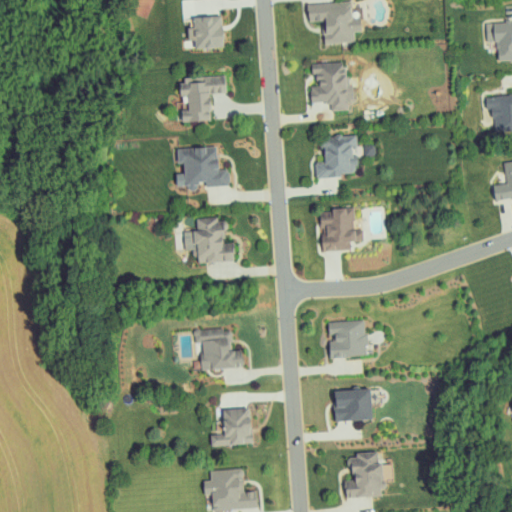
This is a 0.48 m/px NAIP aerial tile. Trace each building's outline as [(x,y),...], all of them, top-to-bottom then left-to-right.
[(354,42),(353,32),(360,31),(359,16),(351,17),(350,1),(306,5),(307,22),(320,21),(322,44),(354,42)] [(194,48),(223,47),(221,15),(192,16),(192,27),(186,27),(187,40),(193,40),(194,48)] [(511,20),(485,22),(486,42),(496,42),(496,61),(511,59),(511,20)] [(310,103),(329,102),(330,111),(347,110),(347,100),(352,99),(352,86),(345,86),(343,62),(313,63),(314,86),(309,86),(310,103)] [(225,93),(224,76),(180,77),(181,95),(186,95),(187,111),(180,111),(181,121),(210,120),(209,93),(225,93)] [(511,129),(511,94),(484,95),(484,108),(491,108),(491,130),(511,129)] [(315,178),(356,174),(355,156),(376,154),(375,142),(362,143),(362,148),(356,149),(355,135),(320,137),(322,162),(313,163),(315,178)] [(176,148),(176,163),(182,163),(182,173),(175,174),(176,186),(187,186),(187,190),(197,190),(197,186),(228,184),(228,169),(217,169),(216,147),(176,148)] [(492,185),(494,199),(511,197),(511,161),(503,162),(505,183),(492,185)] [(320,251),(350,250),(349,242),(363,241),(362,230),(355,230),(353,207),(331,209),(331,219),(319,220),(320,251)] [(233,262),(233,243),(222,243),(222,228),(226,228),(226,218),(194,218),(194,262),(233,262)] [(328,358),(366,356),(364,320),(328,322),(330,341),(327,342),(328,358)] [(201,370),(241,368),(240,351),(226,351),(225,338),(221,338),(221,329),(194,330),(194,344),(200,343),(201,370)] [(371,419),(369,389),(333,391),(334,421),(371,419)] [(250,445),(248,408),(221,409),(222,434),(209,434),(209,446),(250,445)] [(344,498),(381,497),(378,451),(354,453),(355,458),(348,458),(350,480),(343,480),(344,498)] [(256,509),(255,491),(243,492),(242,469),(209,471),(209,481),(202,482),(203,495),(211,495),(212,511),(256,509)]
